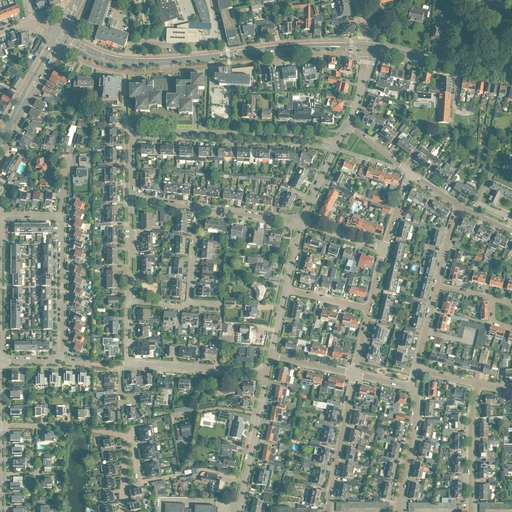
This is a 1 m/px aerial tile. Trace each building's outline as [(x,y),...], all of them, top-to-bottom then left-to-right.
[(38,9),(44,7),(43,4),(48,2),(46,0),(41,0),(42,0),(36,2),(38,9)] [(101,28),(110,0),(96,0),(89,23),(96,26),(92,39),(107,44),(108,42),(125,48),(129,36),(112,30),(111,31),(101,28)] [(156,0),(157,1),(157,2),(158,6),(158,7),(159,12),(163,24),(180,18),(174,2),(172,3),(171,0),(193,0),(202,23),(210,24),(210,19),(209,14),(208,9),(207,5),(205,0),(204,0),(156,0)] [(230,0),(221,0),(218,1),(227,38),(229,38),(229,40),(237,38),(235,29),(234,30),(229,9),(232,9),(230,0)] [(349,6),(347,0),(343,0),(334,3),(336,9),(349,6)] [(19,13),(17,6),(11,8),(14,15),(19,13)] [(350,10),(349,6),(336,9),(338,15),(332,16),(333,19),(331,20),(332,23),(337,21),(336,19),(341,17),(349,15),(349,13),(350,13),(350,10)] [(314,16),(311,8),(311,7),(307,8),(307,21),(297,21),(297,26),(303,26),(303,30),(310,30),(311,21),(311,19),(314,19),(314,16)] [(14,15),(11,8),(5,10),(8,17),(14,15)] [(423,19),(427,19),(427,18),(431,18),(432,13),(428,12),(424,11),(424,10),(411,8),(411,10),(410,10),(408,21),(422,23),(423,19)] [(275,34),(275,30),(276,28),(275,21),(272,22),(267,22),(268,27),(269,35),(275,34)] [(348,21),(339,23),(340,28),(343,27),(344,32),(341,32),(341,34),(338,34),(338,37),(343,37),(343,36),(347,36),(351,35),(351,36),(352,37),(353,37),(354,36),(355,35),(354,29),(355,29),(354,26),(353,26),(353,25),(351,26),(351,25),(350,25),(350,26),(349,26),(348,21)] [(455,22),(450,21),(449,28),(438,26),(438,28),(433,27),(431,39),(439,40),(441,32),(454,34),(453,35),(454,35),(454,34),(455,29),(454,29),(455,22)] [(189,23),(177,26),(177,30),(167,30),(167,38),(163,38),(163,42),(167,42),(167,43),(188,44),(188,43),(200,43),(200,35),(203,36),(203,30),(189,29),(189,23)] [(269,35),(268,27),(263,27),(262,23),(256,24),(257,29),(260,29),(260,28),(262,28),(262,36),(269,35)] [(255,34),(254,30),(254,27),(253,27),(253,25),(252,25),(252,24),(248,24),(248,25),(239,26),(241,35),(240,29),(243,28),(244,32),(244,33),(245,33),(245,36),(245,35),(246,35),(247,36),(248,37),(249,37),(250,37),(252,37),(253,36),(253,35),(254,33),(255,33),(255,34)] [(292,34),(291,29),(291,24),(285,24),(285,27),(283,27),(283,26),(280,27),(280,32),(282,31),(282,33),(283,33),(283,34),(292,34)] [(10,41),(6,43),(7,46),(8,50),(11,49),(14,49),(14,42),(17,40),(14,33),(10,34),(11,38),(9,38),(10,41)] [(17,35),(17,40),(18,47),(25,46),(25,48),(28,47),(28,42),(28,38),(25,38),(24,35),(17,35)] [(45,45),(39,41),(37,43),(35,42),(33,44),(43,50),(45,45)] [(43,50),(33,44),(33,46),(31,49),(40,54),(43,50)] [(352,72),(353,60),(346,59),(345,67),(341,67),(340,71),(352,72)] [(311,80),(320,80),(319,74),(316,74),(315,65),(310,66),(310,64),(305,65),(305,66),(303,66),(303,75),(310,75),(310,80),(311,80)] [(25,76),(21,74),(10,67),(7,73),(10,74),(9,77),(14,80),(13,82),(19,86),(25,76)] [(254,67),(232,69),(232,68),(219,70),(219,71),(215,71),(215,72),(215,81),(218,81),(218,82),(220,82),(220,86),(250,87),(251,77),(255,77),(255,78),(254,67)] [(288,78),(292,78),(292,79),(296,79),(296,72),(296,71),(297,71),(297,69),(296,70),(296,68),(291,68),(291,67),(289,68),(287,69),(287,73),(282,74),(283,80),(288,80),(288,78)] [(388,82),(389,73),(388,73),(389,68),(382,67),(381,72),(385,73),(384,78),(380,77),(379,81),(378,84),(386,87),(387,87),(388,82)] [(276,93),(282,93),(281,87),(280,77),(279,72),(275,73),(274,69),(265,70),(266,80),(266,81),(266,82),(267,84),(275,83),(276,93)] [(397,79),(398,70),(394,70),(394,71),(391,71),(391,73),(389,73),(388,82),(389,83),(393,84),(394,78),(397,79)] [(61,76),(54,72),(53,72),(53,73),(52,74),(52,75),(51,76),(51,77),(55,78),(58,80),(61,82),(65,84),(66,81),(60,77),(61,76)] [(409,72),(408,76),(405,75),(404,80),(403,88),(409,90),(410,82),(418,83),(420,73),(409,72)] [(421,77),(421,79),(423,79),(421,86),(429,87),(431,76),(424,74),(423,77),(421,77)] [(199,87),(204,87),(204,89),(205,89),(205,75),(192,76),(192,83),(177,83),(177,80),(154,80),(154,83),(143,83),(143,86),(131,86),(131,99),(131,97),(137,97),(137,112),(141,112),(141,111),(146,111),(145,112),(150,112),(150,107),(153,107),(153,106),(158,106),(158,107),(162,107),(162,94),(168,94),(168,110),(172,110),(172,108),(176,108),(176,110),(180,110),(180,115),(184,115),(184,113),(189,113),(189,115),(193,115),(193,100),(198,100),(198,102),(199,102),(199,87)] [(49,80),(49,81),(56,85),(57,83),(63,86),(65,84),(61,82),(58,80),(55,78),(51,77),(50,78),(49,79),(49,80)] [(83,87),(84,79),(81,78),(74,77),(73,89),(80,89),(80,87),(83,87)] [(121,92),(121,82),(121,79),(113,79),(112,79),(111,79),(111,77),(109,77),(108,79),(108,78),(99,77),(98,91),(102,92),(102,101),(117,101),(117,92),(121,92)] [(93,90),(94,79),(87,79),(84,79),(83,87),(87,87),(87,90),(93,90)] [(442,79),(442,89),(433,88),(429,88),(429,93),(433,94),(436,94),(440,94),(451,94),(452,79),(442,79)] [(468,90),(470,82),(463,80),(461,94),(464,95),(465,90),(468,90)] [(17,91),(19,86),(13,82),(12,84),(7,81),(5,84),(17,91)] [(45,86),(49,88),(52,90),(53,88),(57,90),(57,89),(58,87),(57,87),(48,81),(45,86)] [(349,85),(344,84),(337,82),(336,84),(336,87),(338,88),(336,93),(341,94),(341,93),(347,95),(349,85)] [(476,83),(470,82),(468,90),(471,91),(470,96),(474,97),(475,88),(476,83)] [(387,86),(387,87),(386,87),(378,84),(377,84),(375,90),(388,95),(389,91),(407,94),(408,89),(387,86)] [(490,97),(492,86),(486,84),(484,93),(487,94),(486,96),(490,97)] [(12,99),(15,94),(0,85),(0,88),(1,90),(6,93),(5,95),(12,99)] [(498,87),(492,86),(490,97),(493,98),(494,95),(497,96),(498,87)] [(42,97),(46,97),(54,98),(54,97),(51,96),(49,95),(50,93),(56,96),(57,94),(59,95),(59,93),(55,91),(54,92),(45,87),(42,91),(44,93),(42,97)] [(506,98),(507,88),(500,87),(499,97),(497,97),(497,101),(501,101),(502,97),(505,98),(506,98)] [(8,105),(11,100),(7,97),(0,93),(0,97),(1,98),(0,101),(4,102),(8,105)] [(249,98),(249,107),(243,106),(243,118),(253,118),(253,109),(255,109),(255,99),(258,99),(258,93),(250,93),(250,98),(249,98)] [(450,112),(451,94),(440,94),(439,111),(450,112)] [(389,105),(390,100),(388,99),(382,97),(381,99),(375,97),(375,99),(372,98),(370,103),(378,107),(380,103),(383,102),(383,103),(389,105)] [(295,112),(295,115),(295,120),(299,120),(299,121),(307,121),(307,120),(311,121),(311,115),(314,115),(314,112),(315,107),(315,99),(310,99),(310,103),(311,103),(311,109),(300,108),(300,112),(295,112)] [(337,101),(335,100),(334,99),(334,100),(330,109),(340,112),(340,110),(341,111),(344,103),(337,101)] [(33,106),(38,108),(42,111),(46,104),(43,102),(43,103),(37,100),(33,106)] [(376,114),(378,107),(370,103),(368,109),(370,110),(370,112),(376,114)] [(289,111),(289,110),(289,107),(287,107),(286,111),(279,111),(279,119),(289,120),(289,111)] [(333,115),(324,115),(325,109),(315,107),(314,112),(314,115),(314,120),(314,119),(322,119),(322,123),(333,124),(333,115)] [(31,115),(29,119),(32,121),(38,122),(42,122),(43,120),(39,119),(39,120),(37,119),(39,116),(40,117),(43,112),(39,110),(38,111),(32,108),(29,114),(31,115)] [(116,117),(116,110),(108,111),(106,111),(106,108),(100,108),(100,111),(104,111),(104,117),(116,117)] [(271,119),(271,114),(271,110),(262,110),(262,119),(271,119)] [(449,128),(450,112),(439,111),(438,127),(449,128)] [(381,118),(378,117),(373,115),(371,118),(366,115),(365,115),(363,122),(363,121),(366,122),(365,123),(367,123),(367,124),(370,126),(371,125),(372,125),(375,119),(379,121),(378,124),(383,126),(387,120),(381,118)] [(116,125),(116,117),(104,117),(104,118),(104,123),(100,123),(100,127),(107,127),(107,126),(110,126),(110,125),(116,125)] [(32,122),(31,122),(32,122),(31,124),(28,122),(26,125),(27,125),(24,130),(27,131),(26,134),(34,139),(36,134),(33,132),(36,128),(40,128),(40,129),(41,129),(41,123),(32,122)] [(386,138),(390,132),(392,129),(393,128),(387,124),(380,134),(382,136),(386,138)] [(71,145),(74,133),(75,133),(77,127),(71,126),(68,131),(69,132),(67,137),(62,136),(60,145),(67,147),(67,144),(71,145)] [(107,130),(107,127),(100,127),(100,130),(104,130),(104,137),(105,137),(116,137),(116,130),(107,130)] [(82,131),(82,130),(77,129),(74,142),(78,142),(77,145),(84,147),(86,138),(82,137),(81,131),(82,131)] [(395,132),(392,129),(390,132),(386,138),(389,140),(388,141),(391,143),(398,133),(395,132)] [(55,145),(58,133),(54,132),(51,137),(46,136),(44,145),(51,147),(52,144),(55,145)] [(34,139),(26,134),(24,137),(21,135),(19,140),(18,139),(16,143),(17,142),(20,144),(19,145),(19,146),(19,147),(19,148),(19,149),(27,150),(25,149),(26,146),(28,142),(31,143),(30,143),(31,143),(34,139)] [(403,150),(413,138),(411,137),(408,141),(407,140),(406,139),(405,137),(404,138),(403,137),(403,136),(401,135),(397,140),(400,142),(397,145),(403,150)] [(414,155),(418,150),(416,149),(417,148),(416,147),(411,144),(415,139),(413,138),(403,150),(410,155),(412,153),(414,155)] [(155,146),(148,146),(148,155),(148,157),(154,158),(154,156),(157,156),(158,149),(155,149),(155,146)] [(107,149),(107,147),(100,147),(97,147),(97,151),(99,150),(100,150),(104,150),(104,156),(106,156),(116,156),(116,149),(107,149)] [(167,156),(167,147),(161,147),(161,149),(158,149),(157,156),(157,158),(163,158),(163,156),(167,156)] [(174,147),(167,147),(167,156),(173,156),(177,157),(177,150),(174,150),(174,147)] [(186,159),(186,156),(187,148),(180,147),(180,150),(177,150),(177,157),(177,159),(186,159)] [(193,148),(187,148),(186,156),(190,157),(190,159),(196,159),(196,157),(196,150),(193,150),(193,148)] [(206,157),(206,148),(199,148),(199,150),(196,150),(196,157),(199,157),(201,157),(201,159),(206,159),(206,157)] [(212,149),(206,148),(206,157),(209,157),(209,160),(215,160),(215,158),(215,151),(212,151),(212,149)] [(422,164),(430,153),(423,148),(420,152),(418,150),(414,155),(417,157),(416,160),(422,164)] [(224,158),(225,149),(218,149),(218,151),(215,151),(215,158),(218,158),(224,158)] [(231,149),(225,149),(224,158),(231,158),(231,159),(234,159),(234,152),(231,152),(231,149)] [(243,162),(244,150),(237,149),(237,152),(234,152),(234,159),(234,160),(237,160),(237,162),(243,162)] [(251,150),(244,150),(243,162),(250,162),(250,163),(253,163),(253,153),(251,152),(251,150)] [(263,159),(263,150),(257,150),(257,153),(253,153),(253,163),(257,163),(259,159),(263,159)] [(270,151),(263,150),(263,159),(269,160),(272,160),(273,153),(270,153),(270,151)] [(282,160),(283,151),(276,151),(276,153),(273,153),(272,160),(273,160),(272,166),(278,166),(279,160),(282,160)] [(298,160),(298,154),(289,154),(289,151),(283,151),(282,160),(294,161),(293,162),(298,164),(298,160)] [(316,155),(310,152),(309,155),(303,152),(302,154),(298,154),(298,160),(300,161),(301,159),(311,164),(316,155)] [(439,160),(430,153),(422,164),(429,169),(430,166),(433,168),(437,163),(439,161),(439,160)] [(14,160),(9,158),(5,166),(4,165),(1,171),(2,172),(1,173),(2,173),(3,172),(9,176),(8,177),(11,178),(14,173),(11,172),(14,166),(17,168),(22,159),(16,155),(14,160)] [(46,163),(43,163),(43,159),(36,159),(33,159),(33,163),(36,163),(35,168),(39,168),(39,172),(46,172),(46,163)] [(441,178),(449,165),(447,163),(443,170),(438,167),(442,162),(439,160),(439,161),(437,163),(433,168),(436,170),(434,173),(441,178)] [(345,161),(343,167),(342,170),(346,172),(347,172),(348,171),(349,169),(356,172),(357,170),(354,168),(355,165),(345,161)] [(310,170),(300,165),(298,164),(298,165),(299,165),(298,168),(300,169),(297,175),(305,178),(308,172),(309,170),(310,170)] [(450,184),(455,177),(454,176),(455,174),(449,170),(451,166),(449,165),(441,178),(448,182),(450,184)] [(79,183),(84,183),(83,178),(87,178),(87,170),(86,170),(86,168),(77,168),(77,173),(76,173),(76,176),(73,176),(74,183),(78,183),(78,184),(79,184),(79,183)] [(372,179),(375,171),(369,169),(366,177),(369,177),(369,179),(371,179),(372,178),(372,179)] [(156,170),(151,170),(144,170),(144,173),(141,173),(141,180),(150,180),(150,176),(151,176),(152,176),(153,175),(154,175),(155,173),(156,172),(156,170)] [(379,181),(381,173),(375,171),(372,179),(371,182),(378,184),(379,181)] [(345,175),(344,176),(339,173),(335,182),(340,185),(339,187),(338,187),(337,190),(343,193),(344,194),(350,197),(353,198),(355,194),(352,192),(351,192),(343,188),(348,179),(353,181),(354,179),(345,175)] [(385,183),(387,175),(381,173),(379,181),(378,184),(384,186),(385,183)] [(302,185),(305,178),(297,175),(294,181),(302,185)] [(391,185),(393,177),(387,175),(385,183),(391,185)] [(116,183),(116,176),(105,176),(105,180),(102,180),(102,183),(100,183),(101,186),(109,186),(109,183),(116,183)] [(400,179),(393,177),(391,185),(389,189),(396,191),(400,179)] [(465,186),(459,182),(458,183),(456,181),(458,179),(455,177),(450,184),(455,187),(454,189),(461,194),(465,186)] [(162,192),(163,187),(163,185),(156,185),(154,183),(154,180),(150,180),(141,180),(141,190),(150,191),(162,192)] [(299,191),(302,185),(294,181),(291,187),(294,189),(299,191)] [(511,191),(492,182),(492,183),(490,185),(491,186),(490,188),(495,191),(492,197),(491,197),(489,201),(490,201),(489,205),(495,207),(501,194),(511,198),(511,191)] [(467,183),(465,186),(461,194),(468,198),(469,195),(474,198),(477,194),(478,191),(475,190),(476,189),(467,183)] [(109,188),(109,186),(101,186),(101,188),(106,188),(106,195),(116,195),(116,188),(109,188)] [(413,201),(419,191),(414,188),(410,195),(408,198),(413,201)] [(342,197),(344,194),(343,193),(337,190),(334,189),(333,192),(331,191),(329,193),(327,196),(328,196),(328,197),(336,200),(338,196),(342,197)] [(419,204),(425,195),(419,191),(413,201),(418,205),(419,204)] [(31,195),(21,193),(20,197),(18,196),(16,203),(19,204),(19,207),(20,207),(21,207),(22,207),(23,206),(24,205),(24,204),(25,201),(29,202),(31,195)] [(31,207),(33,207),(34,207),(35,207),(36,206),(37,205),(37,204),(37,201),(42,202),(43,195),(34,193),(31,207)] [(55,202),(56,195),(47,193),(44,207),(46,207),(47,207),(48,207),(49,206),(49,205),(50,204),(50,201),(55,202)] [(296,197),(292,194),(288,193),(287,196),(284,194),(282,198),(285,199),(293,203),(296,197)] [(116,202),(116,195),(106,195),(106,202),(100,202),(100,205),(110,205),(110,202),(116,202)] [(430,199),(425,195),(419,204),(426,209),(429,204),(427,203),(430,199)] [(70,198),(69,200),(69,201),(69,202),(69,203),(70,204),(71,204),(74,205),(72,209),(79,212),(83,204),(79,202),(80,199),(73,196),(72,199),(70,198)] [(333,206),(336,200),(328,197),(325,203),(333,206)] [(290,209),(293,203),(285,199),(281,208),(285,209),(286,207),(290,209)] [(434,214),(436,212),(440,205),(434,201),(432,206),(429,204),(426,209),(434,214)] [(335,207),(333,206),(325,203),(322,208),(330,212),(332,213),(335,207)] [(110,205),(100,205),(100,209),(103,209),(103,211),(105,212),(107,212),(107,216),(116,216),(116,208),(110,208),(110,205)] [(441,215),(445,208),(440,205),(436,212),(441,215)] [(391,209),(384,207),(382,211),(382,212),(389,215),(391,209)] [(79,212),(72,209),(70,208),(69,210),(69,211),(69,212),(69,213),(70,214),(71,214),(74,215),(72,219),(79,222),(83,214),(79,212)] [(333,213),(332,213),(330,212),(322,208),(320,214),(325,217),(325,218),(329,221),(333,213)] [(450,212),(445,208),(441,215),(439,217),(442,219),(443,217),(446,219),(450,212)] [(344,211),(341,217),(344,218),(346,220),(348,215),(349,214),(344,211)] [(356,228),(360,216),(361,214),(357,213),(357,215),(354,214),(352,220),(349,219),(347,224),(350,225),(350,226),(356,228)] [(142,219),(142,223),(155,222),(155,218),(152,218),(152,215),(142,215),(142,216),(141,216),(141,219),(142,219)] [(116,223),(116,216),(107,216),(104,216),(103,220),(104,220),(104,223),(101,223),(101,226),(105,226),(110,226),(110,223),(116,223)] [(176,216),(176,221),(176,224),(187,225),(187,217),(176,216)] [(362,230),(365,222),(362,221),(363,217),(360,216),(356,228),(362,230)] [(79,222),(72,219),(70,218),(69,220),(69,221),(69,222),(69,223),(70,224),(71,224),(74,225),(72,229),(82,233),(83,230),(80,229),(83,224),(79,222)] [(202,231),(207,232),(208,229),(214,230),(215,221),(214,219),(211,219),(211,220),(207,220),(206,222),(204,221),(202,231)] [(410,226),(412,226),(413,223),(403,220),(402,220),(405,221),(404,223),(402,223),(400,230),(409,233),(410,233),(411,229),(410,228),(410,226)] [(419,229),(421,222),(414,220),(413,223),(412,226),(419,229)] [(465,233),(465,232),(470,222),(464,220),(462,223),(459,222),(457,230),(458,228),(463,231),(462,232),(465,233)] [(223,225),(223,223),(223,222),(215,221),(214,230),(219,230),(218,231),(226,232),(227,225),(223,225)] [(375,234),(377,226),(378,223),(372,221),(371,223),(371,224),(369,232),(375,234)] [(155,227),(155,223),(155,222),(142,223),(142,226),(141,226),(141,229),(142,229),(142,231),(145,231),(152,231),(152,227),(155,227)] [(369,232),(371,224),(371,223),(369,222),(369,223),(365,222),(362,230),(369,232)] [(427,228),(428,225),(421,222),(419,229),(422,230),(424,227),(427,228)] [(476,225),(470,222),(465,232),(471,235),(470,237),(472,239),(473,237),(476,231),(474,230),(476,225)] [(20,233),(20,224),(17,224),(16,225),(14,225),(14,227),(11,227),(11,233),(14,233),(20,233)] [(52,233),(52,227),(49,227),(49,225),(46,225),(46,224),(43,224),(43,233),(49,233),(52,233)] [(186,233),(187,225),(176,224),(175,229),(174,229),(174,230),(173,231),(173,235),(185,236),(185,235),(184,235),(184,233),(186,233)] [(117,231),(117,230),(111,230),(111,226),(110,226),(105,226),(101,226),(101,230),(105,230),(105,237),(108,237),(117,237),(117,236),(118,236),(118,231),(117,231)] [(232,226),(232,231),(231,236),(237,237),(237,238),(245,239),(247,227),(246,227),(246,228),(243,228),(243,227),(239,226),(239,227),(232,226)] [(384,228),(377,226),(375,234),(381,236),(384,228)] [(82,233),(72,229),(70,228),(69,230),(69,231),(69,232),(69,233),(70,234),(71,234),(74,236),(72,240),(79,242),(83,234),(82,233)] [(481,240),(486,230),(480,228),(478,232),(476,231),(473,237),(476,238),(481,240)] [(263,247),(264,235),(265,230),(258,229),(258,232),(250,231),(249,244),(257,245),(257,246),(263,247)] [(266,229),(266,234),(264,244),(268,244),(270,243),(274,243),(273,245),(276,247),(280,247),(281,239),(280,238),(281,232),(277,231),(276,232),(272,231),(272,230),(266,229)] [(408,237),(409,233),(400,230),(398,238),(397,237),(396,241),(405,243),(406,240),(405,239),(406,236),(408,237)] [(441,240),(443,233),(436,231),(433,230),(431,238),(441,240)] [(492,233),(486,230),(481,240),(487,243),(486,245),(489,246),(492,239),(490,238),(492,233)] [(153,237),(156,237),(156,234),(153,234),(146,234),(146,237),(142,237),(143,239),(143,245),(153,245),(153,237)] [(499,246),(503,238),(497,235),(494,240),(492,239),(489,246),(487,249),(490,250),(492,246),(498,249),(499,246)] [(117,244),(117,237),(108,237),(108,241),(105,241),(105,247),(111,247),(112,247),(111,244),(117,244)] [(83,244),(79,242),(72,240),(70,238),(69,240),(69,241),(69,242),(69,243),(70,244),(71,244),(74,246),(72,250),(82,254),(83,251),(80,249),(83,244)] [(177,239),(174,239),(174,242),(177,243),(177,246),(185,247),(185,246),(186,247),(186,243),(185,243),(186,239),(177,238),(177,239)] [(439,248),(441,240),(431,238),(430,238),(428,245),(425,244),(424,247),(434,250),(434,247),(439,248)] [(508,241),(503,238),(499,246),(498,249),(497,249),(502,252),(504,248),(505,248),(508,241)] [(310,245),(321,249),(320,254),(324,255),(328,244),(312,239),(310,245)] [(222,242),(215,241),(210,241),(210,245),(203,244),(203,251),(213,252),(213,248),(216,248),(216,245),(222,246),(222,242)] [(404,246),(405,243),(396,241),(395,244),(397,244),(395,251),(405,254),(406,250),(405,249),(403,249),(404,246)] [(153,249),(153,245),(143,245),(143,250),(143,252),(148,252),(148,255),(156,255),(156,249),(153,249)] [(340,248),(331,245),(327,255),(337,258),(340,248)] [(185,247),(177,246),(173,246),(173,254),(176,254),(177,254),(184,255),(185,251),(186,251),(186,248),(185,248),(185,247)] [(111,250),(111,247),(105,247),(104,247),(104,254),(107,254),(107,258),(117,258),(117,250),(111,250)] [(433,252),(434,250),(424,247),(423,251),(427,251),(425,258),(436,261),(438,254),(433,252)] [(82,254),(72,250),(70,249),(69,250),(69,251),(69,252),(69,253),(70,254),(71,254),(74,256),(72,260),(82,264),(83,261),(80,259),(83,254),(82,254)] [(353,253),(345,250),(342,260),(348,262),(347,263),(346,263),(344,271),(345,271),(350,273),(350,271),(352,268),(352,267),(353,262),(350,261),(353,253)] [(474,258),(475,255),(460,250),(459,253),(456,252),(454,260),(460,262),(462,257),(471,257),(474,258)] [(213,256),(213,252),(203,251),(202,259),(208,260),(208,263),(213,263),(220,264),(221,260),(215,259),(215,256),(213,256)] [(400,261),(400,259),(404,259),(405,254),(395,251),(393,260),(400,261)] [(319,261),(320,256),(312,254),(311,256),(307,255),(306,259),(305,259),(304,261),(305,262),(313,264),(316,265),(317,261),(319,261)] [(156,255),(148,255),(144,255),(144,259),(145,259),(145,260),(143,260),(143,267),(151,267),(151,263),(156,263),(156,255)] [(275,262),(269,261),(264,260),(264,261),(261,261),(261,258),(258,258),(257,258),(248,256),(240,255),(239,262),(247,263),(256,265),(256,270),(259,270),(258,275),(265,276),(271,277),(272,272),(270,271),(270,269),(272,269),(273,270),(273,268),(274,268),(275,262)] [(362,256),(361,255),(358,266),(362,267),(361,269),(364,270),(365,267),(368,258),(365,257),(365,256),(363,255),(362,256)] [(171,257),(164,256),(164,259),(176,260),(174,260),(173,264),(171,264),(171,267),(175,268),(183,268),(184,261),(181,261),(181,258),(176,257),(171,257)] [(371,259),(368,258),(365,267),(371,269),(371,271),(371,272),(372,272),(374,273),(376,263),(373,262),(374,260),(373,259),(374,258),(371,258),(371,259)] [(434,269),(436,261),(425,258),(425,259),(424,262),(423,266),(427,267),(427,268),(434,269)] [(402,262),(400,262),(400,261),(393,260),(391,267),(398,269),(401,270),(402,265),(401,265),(402,262)] [(212,267),(213,263),(208,263),(202,262),(201,270),(203,270),(203,274),(213,274),(213,267),(212,267)] [(312,269),(313,264),(305,262),(303,270),(311,272),(311,274),(315,276),(317,270),(312,269)] [(70,265),(69,266),(69,267),(69,268),(69,269),(70,270),(71,271),(74,272),(72,276),(79,279),(83,270),(70,265)] [(467,268),(460,266),(456,265),(455,268),(452,267),(450,274),(458,276),(458,275),(459,276),(460,272),(466,271),(467,268)] [(151,278),(151,267),(143,267),(143,273),(145,273),(145,275),(144,275),(144,278),(151,278)] [(391,267),(389,275),(396,276),(398,277),(399,274),(396,274),(398,269),(391,267)] [(110,268),(102,268),(102,272),(107,272),(107,279),(117,279),(117,271),(110,271),(110,268)] [(183,276),(183,268),(175,268),(175,272),(173,272),(172,275),(167,275),(166,275),(161,275),(161,278),(180,279),(180,276),(183,276)] [(432,277),(434,269),(427,268),(425,276),(432,277)] [(478,283),(480,276),(481,273),(474,272),(474,274),(472,282),(478,283)] [(212,282),(213,274),(203,274),(203,277),(200,277),(201,277),(200,284),(205,285),(211,285),(211,282),(212,282)] [(456,282),(458,276),(450,274),(449,281),(456,282)] [(79,279),(72,276),(70,275),(69,276),(69,277),(69,278),(69,280),(70,280),(71,281),(74,282),(72,286),(82,290),(82,288),(83,287),(84,285),(85,284),(86,282),(86,280),(83,280),(79,279)] [(316,281),(317,277),(308,275),(307,277),(302,275),(300,282),(309,284),(310,280),(316,281)] [(396,276),(389,275),(387,283),(394,285),(397,286),(398,283),(397,282),(398,278),(396,277),(396,276)] [(430,285),(432,277),(425,276),(422,275),(420,282),(424,283),(424,284),(430,285)] [(496,287),(497,280),(498,277),(492,276),(491,278),(489,286),(496,287)] [(179,282),(180,279),(161,278),(161,281),(171,281),(171,282),(174,282),(173,289),(181,290),(182,282),(179,282)] [(117,295),(117,279),(107,279),(107,289),(112,289),(112,295),(117,295)] [(343,292),(346,282),(335,279),(335,280),(333,289),(336,290),(335,291),(343,292)] [(329,289),(331,284),(331,283),(323,281),(322,287),(329,289)] [(260,284),(255,283),(254,282),(251,284),(250,286),(251,288),(253,288),(254,288),(258,296),(257,296),(256,298),(258,300),(259,301),(261,300),(262,298),(263,298),(263,296),(263,295),(263,293),(265,293),(265,292),(264,291),(265,289),(264,287),(262,286),(261,287),(260,284)] [(398,286),(397,286),(394,285),(387,283),(386,291),(384,290),(383,293),(392,296),(393,292),(396,293),(398,286)] [(428,293),(430,286),(430,285),(424,284),(423,284),(421,284),(419,291),(428,293)] [(83,290),(82,290),(72,286),(70,285),(69,286),(69,287),(69,289),(69,290),(70,290),(71,291),(74,292),(72,296),(79,299),(83,290)] [(222,293),(222,288),(222,286),(211,285),(205,285),(205,288),(200,287),(199,296),(209,297),(210,288),(217,289),(217,292),(222,293)] [(357,296),(359,289),(351,287),(349,294),(357,296)] [(181,298),(181,290),(173,289),(172,297),(181,298)] [(367,291),(359,289),(357,296),(365,298),(367,291)] [(426,301),(428,293),(419,291),(417,298),(412,297),(412,300),(421,302),(422,300),(426,301)] [(395,296),(392,296),(383,293),(383,297),(384,297),(382,304),(392,307),(393,307),(395,296)] [(79,299),(72,296),(70,295),(69,296),(69,297),(69,299),(69,300),(70,300),(71,301),(74,302),(72,306),(82,310),(83,307),(80,306),(83,300),(79,299)] [(111,295),(106,295),(103,295),(103,298),(108,298),(108,305),(113,305),(113,309),(118,309),(118,298),(111,298),(111,295)] [(461,307),(462,303),(456,301),(455,302),(452,302),(453,298),(445,296),(443,303),(451,305),(455,306),(456,306),(461,307)] [(420,305),(421,302),(412,300),(411,303),(416,305),(415,308),(414,312),(416,312),(423,314),(425,307),(420,305)] [(481,313),(488,313),(488,305),(485,305),(485,302),(482,302),(477,302),(477,306),(478,306),(478,313),(479,313),(481,313)] [(456,306),(455,306),(451,305),(443,303),(442,310),(445,311),(444,314),(450,315),(454,316),(456,306)] [(258,305),(253,304),(250,304),(249,306),(246,306),(245,311),(242,311),(241,318),(254,319),(254,315),(257,315),(258,305)] [(295,304),(294,311),(301,313),(304,313),(308,314),(308,312),(305,311),(306,306),(295,304)] [(382,304),(380,312),(387,314),(390,314),(392,307),(382,304)] [(139,324),(158,324),(160,324),(160,322),(158,322),(158,319),(149,319),(149,310),(138,310),(138,321),(139,321),(139,324)] [(79,325),(81,321),(84,322),(85,321),(86,319),(85,318),(83,317),(70,311),(69,313),(69,314),(69,315),(69,316),(70,317),(71,317),(74,319),(72,323),(79,325)] [(299,321),(301,313),(294,311),(292,319),(296,320),(295,322),(303,324),(303,322),(299,321)] [(328,322),(330,313),(323,311),(321,318),(320,321),(324,322),(325,321),(328,322)] [(381,321),(381,324),(387,326),(388,323),(389,318),(389,315),(387,315),(387,314),(380,312),(378,320),(381,321)] [(421,322),(423,314),(416,312),(414,312),(413,313),(412,315),(413,316),(412,319),(415,320),(421,322)] [(165,313),(165,318),(164,325),(176,326),(175,329),(174,329),(174,335),(178,336),(179,328),(180,317),(177,316),(177,314),(165,313)] [(338,314),(330,313),(328,322),(328,323),(333,324),(333,323),(336,323),(338,314)] [(190,323),(191,315),(183,314),(182,326),(186,327),(187,323),(190,323)] [(199,315),(191,315),(190,323),(190,327),(198,328),(199,315)] [(212,329),(212,327),(213,316),(205,316),(204,321),(201,321),(201,329),(207,329),(207,328),(212,329)] [(221,317),(213,316),(212,327),(217,328),(217,330),(220,331),(219,339),(222,339),(223,328),(223,324),(220,324),(221,317)] [(349,328),(352,318),(344,316),(342,325),(345,325),(344,327),(349,328)] [(447,325),(448,318),(440,316),(439,323),(447,325)] [(117,317),(112,317),(103,317),(103,325),(107,325),(112,325),(112,328),(106,328),(106,334),(112,334),(112,335),(117,335),(117,330),(118,330),(118,323),(116,323),(116,321),(117,321),(117,317)] [(360,320),(352,318),(349,328),(357,330),(360,320)] [(419,330),(421,323),(421,322),(415,320),(414,321),(412,320),(411,323),(414,324),(412,328),(410,328),(409,331),(410,331),(415,332),(416,329),(419,330)] [(83,327),(79,325),(72,323),(70,321),(69,323),(69,324),(69,325),(69,326),(70,327),(71,327),(74,329),(72,333),(79,335),(83,327)] [(306,325),(294,323),(293,326),(290,326),(289,331),(288,331),(287,334),(289,334),(288,335),(294,336),(293,336),(298,338),(300,331),(302,331),(303,325),(306,325)] [(448,333),(450,326),(447,325),(439,323),(438,325),(436,326),(436,329),(437,330),(448,333)] [(373,333),(380,335),(385,336),(387,330),(385,329),(385,326),(378,325),(378,328),(375,327),(374,330),(373,333)] [(487,327),(480,325),(479,330),(478,333),(485,335),(487,327)] [(149,326),(143,326),(138,326),(138,331),(139,331),(139,338),(149,338),(149,337),(149,333),(149,326)] [(255,336),(255,334),(255,332),(256,332),(256,329),(248,328),(248,326),(243,326),(242,334),(247,334),(246,340),(254,341),(255,336)] [(495,338),(498,329),(491,326),(489,333),(488,335),(495,338)] [(409,332),(410,331),(409,331),(410,328),(406,327),(405,331),(404,331),(402,340),(412,343),(412,342),(413,340),(412,340),(413,339),(413,337),(410,336),(411,333),(409,332)] [(505,331),(498,329),(495,338),(502,340),(503,338),(505,331)] [(83,337),(79,335),(72,333),(70,332),(69,333),(69,334),(69,335),(69,336),(70,337),(71,338),(74,339),(72,343),(79,345),(83,337)] [(383,346),(385,336),(380,335),(373,333),(372,340),(375,340),(374,343),(383,346)] [(441,346),(443,341),(443,339),(435,337),(434,344),(441,346)] [(117,347),(117,342),(112,342),(112,339),(103,339),(103,346),(104,346),(104,351),(111,351),(111,357),(118,357),(118,352),(117,352),(117,349),(116,349),(116,347),(117,347)] [(306,347),(307,342),(295,339),(294,341),(287,339),(286,348),(296,350),(297,346),(298,345),(297,345),(306,347)] [(336,348),(337,342),(336,340),(333,340),(332,342),(331,347),(331,350),(334,351),(332,358),(340,359),(342,352),(342,349),(336,348)] [(410,349),(412,343),(402,340),(400,340),(398,349),(406,351),(407,348),(410,349)] [(153,347),(153,346),(157,346),(157,345),(161,345),(161,341),(149,341),(149,343),(145,343),(145,346),(138,346),(138,355),(149,355),(148,355),(148,351),(149,351),(149,349),(151,349),(153,347)] [(20,351),(20,342),(14,342),(14,343),(11,343),(11,349),(14,349),(14,351),(17,351),(20,351)] [(52,349),(52,342),(49,342),(43,342),(43,351),(46,351),(49,351),(49,349),(52,349)] [(83,347),(79,345),(72,343),(70,342),(69,343),(69,344),(69,345),(69,346),(70,347),(71,348),(74,349),(72,353),(79,356),(83,347)] [(320,348),(321,344),(313,342),(313,346),(310,345),(309,348),(312,348),(311,353),(318,355),(320,348)] [(174,351),(177,352),(177,345),(171,345),(171,348),(167,348),(166,357),(173,357),(174,351)] [(187,358),(188,349),(185,349),(185,345),(177,345),(177,352),(180,352),(179,357),(187,358)] [(251,346),(246,345),(241,345),(240,356),(238,356),(237,361),(253,362),(254,350),(250,349),(250,346),(251,346)] [(371,347),(370,347),(368,353),(378,356),(378,355),(380,346),(374,345),(373,348),(371,347)] [(199,353),(199,347),(199,346),(192,346),(192,349),(188,349),(187,358),(195,359),(196,353),(199,353)] [(209,360),(210,351),(210,350),(206,350),(206,347),(199,347),(199,353),(198,356),(199,356),(199,352),(202,353),(202,360),(209,360)] [(221,355),(221,350),(221,349),(210,348),(210,350),(210,351),(209,360),(217,361),(217,355),(221,355)] [(328,349),(320,348),(318,355),(326,356),(328,349)] [(340,359),(348,361),(350,351),(342,349),(342,352),(340,359)] [(406,353),(397,351),(395,360),(407,363),(407,362),(408,360),(408,359),(408,356),(405,356),(406,353)] [(437,362),(440,352),(432,351),(430,361),(437,362)] [(446,357),(447,354),(446,354),(440,352),(437,362),(445,364),(447,357),(446,357)] [(379,362),(380,356),(378,355),(378,356),(368,353),(368,354),(367,356),(368,356),(367,359),(370,360),(369,363),(379,366),(380,362),(379,362)] [(445,364),(453,366),(455,357),(450,355),(450,356),(448,356),(448,358),(447,357),(445,364)] [(461,368),(463,361),(459,360),(460,358),(455,357),(453,366),(461,368)] [(405,369),(406,366),(407,364),(407,363),(395,360),(393,369),(402,371),(402,368),(405,369)] [(469,370),(471,363),(472,362),(464,360),(464,361),(463,361),(461,368),(469,370)] [(479,362),(472,361),(472,362),(471,363),(469,370),(477,372),(479,364),(479,362)] [(490,375),(492,368),(485,366),(483,373),(486,374),(486,375),(489,376),(489,375),(490,375)] [(281,368),(280,374),(290,376),(291,370),(281,368)] [(499,370),(492,368),(490,375),(491,376),(494,377),(494,376),(498,377),(499,370)] [(19,375),(19,373),(15,373),(15,372),(14,372),(13,371),(12,372),(12,373),(11,382),(24,382),(24,375),(19,375)] [(66,372),(66,373),(65,373),(64,373),(64,374),(64,375),(64,382),(69,382),(69,384),(72,384),(72,385),(75,385),(75,375),(72,375),(72,372),(66,372)] [(313,385),(316,375),(315,375),(315,373),(313,373),(312,374),(308,373),(306,382),(310,383),(310,384),(313,385)] [(52,374),(51,374),(50,375),(50,376),(50,384),(55,384),(55,387),(61,387),(61,377),(58,377),(58,374),(52,374)] [(80,374),(79,374),(78,375),(78,376),(78,384),(83,384),(83,386),(89,386),(89,377),(86,377),(86,374),(80,374)] [(136,374),(128,375),(128,379),(125,379),(126,387),(131,387),(131,386),(135,386),(136,390),(134,391),(135,393),(141,393),(141,387),(140,378),(136,379),(136,374)] [(144,378),(140,378),(141,387),(145,387),(145,386),(152,385),(151,374),(144,375),(144,378)] [(290,377),(290,376),(280,374),(278,382),(287,384),(287,386),(291,387),(301,390),(302,386),(290,384),(291,377),(290,377)] [(321,386),(323,377),(319,376),(319,375),(319,374),(317,374),(316,375),(313,385),(314,385),(317,386),(319,385),(321,386)] [(38,375),(38,376),(37,376),(36,376),(36,377),(36,378),(36,385),(41,385),(41,387),(47,387),(47,378),(44,378),(44,375),(38,375)] [(104,376),(104,381),(105,384),(104,384),(104,386),(105,387),(106,387),(107,391),(114,390),(114,386),(113,383),(116,383),(115,375),(104,376)] [(335,387),(337,379),(329,378),(328,385),(335,387)] [(337,379),(335,387),(335,390),(343,391),(345,381),(340,380),(341,379),(338,378),(338,379),(337,379)] [(159,380),(158,384),(158,388),(161,388),(172,389),(173,384),(173,379),(167,379),(167,380),(159,380)] [(190,390),(190,381),(184,380),(184,382),(180,381),(180,380),(179,385),(179,389),(179,390),(180,391),(182,392),(183,391),(183,390),(190,390)] [(439,388),(440,384),(440,382),(434,381),(434,383),(429,383),(429,390),(436,391),(437,388),(439,388)] [(242,384),(242,382),(234,383),(234,384),(233,385),(238,385),(239,396),(240,396),(240,397),(243,397),(243,393),(254,392),(253,382),(243,383),(243,384),(242,384)] [(367,396),(369,389),(368,388),(368,387),(366,386),(365,388),(361,387),(358,397),(366,399),(366,398),(367,396)] [(369,389),(367,396),(366,398),(370,399),(370,401),(374,402),(374,400),(377,390),(372,389),(372,388),(370,387),(369,389)] [(13,388),(13,392),(10,392),(10,398),(10,399),(11,399),(11,400),(12,400),(20,400),(20,395),(22,395),(22,388),(13,388)] [(288,391),(288,390),(277,388),(276,394),(286,397),(288,390),(288,391)] [(448,390),(448,391),(448,398),(447,401),(447,406),(450,406),(454,407),(456,397),(460,398),(460,399),(460,400),(461,401),(462,401),(463,400),(463,399),(464,399),(466,391),(465,391),(462,390),(456,389),(455,392),(448,390)] [(115,396),(113,396),(111,396),(111,392),(102,392),(96,393),(96,397),(98,399),(104,398),(104,404),(115,403),(115,396)] [(155,392),(145,393),(145,397),(140,397),(141,405),(152,404),(151,396),(155,396),(155,392)] [(387,400),(389,393),(382,392),(380,400),(383,401),(383,399),(387,400)] [(395,395),(389,393),(387,400),(391,401),(390,403),(393,403),(395,395)] [(284,406),(286,397),(276,394),(274,401),(279,402),(278,405),(284,406)] [(405,405),(407,398),(400,396),(399,400),(397,400),(393,414),(397,415),(397,414),(398,414),(400,406),(400,405),(402,404),(405,405)] [(237,399),(236,407),(247,408),(248,401),(237,399)] [(442,404),(442,401),(437,401),(430,400),(429,403),(426,403),(426,410),(433,411),(433,408),(436,408),(436,404),(442,404)] [(334,405),(318,402),(317,407),(327,409),(326,414),(337,417),(339,409),(333,408),(334,405)] [(491,407),(490,407),(490,404),(487,404),(487,407),(483,407),(482,418),(489,418),(489,421),(495,421),(503,421),(503,417),(490,417),(491,407)] [(284,406),(278,405),(277,405),(276,408),(273,407),(273,408),(272,408),(272,410),(272,411),(272,414),(283,416),(285,417),(286,415),(284,413),(284,411),(287,410),(287,407),(284,406)] [(13,406),(13,409),(10,409),(10,415),(10,416),(11,417),(12,417),(12,418),(20,418),(20,412),(22,412),(22,406),(13,406)] [(85,411),(78,411),(78,419),(78,420),(79,421),(80,421),(81,421),(81,420),(81,419),(87,419),(87,417),(90,417),(90,408),(85,408),(85,411)] [(127,409),(128,414),(128,419),(136,419),(136,420),(137,420),(138,420),(139,419),(140,419),(145,415),(141,409),(137,412),(135,408),(127,409)] [(47,415),(47,413),(50,413),(50,409),(35,409),(35,417),(42,417),(42,415),(47,415)] [(69,409),(56,409),(56,417),(56,418),(57,419),(58,419),(59,419),(60,418),(60,417),(64,417),(64,415),(69,415),(69,409)] [(105,412),(105,417),(106,423),(113,422),(113,423),(114,423),(115,424),(116,423),(116,422),(116,420),(121,420),(120,412),(116,413),(113,413),(112,411),(105,412)] [(336,424),(337,417),(326,414),(321,413),(319,420),(318,420),(318,421),(313,420),(312,422),(316,423),(326,425),(328,425),(328,422),(336,424)] [(364,421),(365,416),(366,415),(362,414),(355,413),(354,419),(364,421)] [(459,413),(454,413),(449,413),(447,413),(447,416),(451,416),(451,420),(454,420),(454,423),(462,423),(462,416),(459,416),(459,413)] [(281,423),(283,416),(272,414),(270,421),(274,422),(274,425),(293,429),(294,426),(288,425),(283,424),(283,423),(281,423)] [(232,417),(231,420),(234,421),(233,423),(232,428),(230,437),(236,438),(240,439),(241,434),(240,434),(241,431),(242,432),(243,425),(241,425),(243,419),(232,417)] [(178,426),(174,427),(175,431),(176,438),(180,438),(179,435),(183,434),(184,440),(189,439),(189,437),(192,436),(191,431),(192,431),(191,428),(192,428),(192,425),(191,425),(190,423),(186,423),(186,425),(181,426),(181,427),(178,427),(178,426)] [(326,428),(326,425),(316,423),(315,427),(322,428),(321,435),(324,436),(324,435),(333,437),(334,430),(326,428)] [(405,425),(400,424),(398,423),(398,424),(395,424),(393,430),(403,432),(405,425)] [(433,432),(435,425),(432,425),(425,423),(423,430),(433,432)] [(139,432),(140,436),(155,434),(153,425),(147,426),(147,429),(140,430),(141,432),(139,432)] [(279,436),(280,429),(287,431),(293,432),(293,429),(274,425),(273,425),(272,427),(269,427),(268,434),(275,435),(279,436)] [(402,440),(403,432),(393,430),(393,435),(392,438),(393,438),(402,440)] [(433,432),(423,430),(422,437),(428,438),(430,439),(432,439),(434,432),(433,432)] [(362,439),(363,433),(356,431),(352,431),(350,437),(362,439)] [(13,432),(13,435),(10,435),(10,441),(10,442),(11,443),(12,443),(12,444),(20,444),(20,438),(22,438),(22,432),(13,432)] [(41,436),(36,436),(36,442),(41,442),(51,442),(53,442),(53,440),(54,440),(58,440),(58,433),(53,433),(53,432),(49,432),(49,434),(46,434),(46,436),(41,436)] [(156,443),(155,434),(140,436),(141,441),(142,440),(142,442),(149,441),(150,444),(156,443)] [(277,443),(279,436),(275,435),(268,434),(266,441),(277,443)] [(331,444),(333,437),(324,435),(324,436),(323,443),(331,444)] [(360,444),(362,439),(350,437),(349,443),(359,445),(360,445),(360,444)] [(101,447),(102,453),(114,450),(113,448),(114,447),(114,444),(115,443),(114,440),(104,442),(105,446),(101,447)] [(436,443),(428,441),(426,441),(425,444),(421,443),(421,444),(420,443),(419,447),(420,447),(420,450),(430,452),(431,446),(436,447),(436,443)] [(401,445),(398,444),(392,443),(389,442),(389,443),(387,450),(389,450),(390,450),(399,452),(401,445)] [(158,452),(156,443),(150,444),(150,447),(143,448),(144,450),(142,450),(143,454),(158,452)] [(223,444),(222,448),(227,449),(226,452),(222,451),(221,459),(220,464),(210,462),(209,466),(223,469),(223,467),(227,468),(228,466),(235,467),(236,460),(230,459),(232,450),(237,451),(238,447),(233,446),(223,444)] [(15,445),(15,448),(11,448),(12,454),(12,455),(12,456),(13,456),(14,457),(22,457),(21,451),(24,451),(24,445),(15,445)] [(275,456),(276,449),(265,447),(264,453),(275,456)] [(329,458),(330,450),(319,448),(318,448),(317,455),(329,458)] [(356,450),(353,449),(348,448),(347,454),(358,457),(359,453),(356,452),(357,450),(356,450)] [(115,453),(114,450),(102,453),(103,459),(107,458),(107,462),(118,460),(117,456),(116,456),(115,453)] [(398,460),(399,452),(390,450),(389,450),(388,455),(392,456),(391,459),(398,460)] [(429,459),(430,452),(420,450),(418,457),(427,459),(429,459)] [(490,451),(488,451),(487,451),(480,451),(480,459),(485,459),(485,462),(489,462),(493,462),(493,458),(490,458),(490,451)] [(159,461),(158,452),(143,454),(144,458),(145,458),(145,460),(153,459),(153,462),(159,461)] [(274,461),(275,456),(264,453),(262,460),(266,461),(266,464),(270,465),(278,467),(285,468),(286,464),(274,461)] [(361,457),(358,457),(347,454),(345,460),(354,462),(353,465),(361,466),(370,468),(371,464),(360,462),(361,457)] [(44,460),(43,460),(43,467),(44,467),(44,472),(51,472),(51,463),(52,462),(52,461),(52,460),(51,459),(51,455),(44,455),(44,460)] [(327,465),(329,458),(317,455),(316,455),(315,460),(314,460),(314,462),(305,460),(304,463),(309,464),(315,466),(316,463),(327,465)] [(461,456),(458,456),(458,458),(452,458),(452,466),(462,466),(462,458),(461,458),(461,456)] [(16,458),(16,461),(13,461),(13,467),(13,468),(14,469),(15,469),(15,470),(23,470),(25,470),(25,462),(28,461),(28,458),(16,458)] [(161,469),(159,461),(153,462),(153,464),(146,466),(147,468),(146,468),(146,472),(161,469)] [(394,464),(388,463),(386,463),(385,470),(395,473),(397,465),(394,464)] [(428,469),(429,466),(429,465),(426,465),(417,463),(415,470),(423,472),(424,468),(428,469)] [(106,476),(117,474),(116,470),(115,470),(115,467),(114,467),(113,464),(101,466),(102,472),(106,471),(106,476)] [(278,471),(278,467),(270,465),(269,473),(260,471),(259,477),(271,480),(273,470),(278,471)] [(354,468),(353,467),(344,466),(343,472),(353,474),(354,468)] [(462,474),(462,466),(452,466),(452,474),(458,474),(458,476),(461,476),(461,474),(462,474)] [(162,476),(161,469),(146,472),(147,476),(148,476),(148,478),(162,476)] [(326,471),(321,470),(317,469),(316,476),(324,478),(326,471)] [(394,480),(395,473),(385,470),(383,478),(375,476),(374,479),(375,479),(378,480),(384,481),(389,482),(390,479),(394,480)] [(415,470),(414,478),(422,480),(423,472),(415,470)] [(354,474),(353,474),(343,472),(342,478),(350,480),(349,482),(351,483),(358,484),(358,481),(353,480),(354,474)] [(217,480),(218,475),(208,473),(207,479),(202,478),(201,481),(213,484),(212,491),(215,491),(215,492),(222,493),(224,482),(217,480)] [(52,487),(51,486),(51,476),(44,476),(44,481),(43,481),(43,489),(48,489),(49,490),(50,490),(51,490),(52,489),(52,488),(52,487)] [(323,486),(324,478),(316,476),(313,476),(311,483),(300,481),(299,483),(301,484),(311,486),(311,483),(323,486)] [(114,480),(113,480),(112,477),(100,479),(101,486),(105,485),(105,489),(116,487),(115,483),(114,483),(114,480)] [(181,487),(183,498),(189,498),(192,479),(192,477),(189,478),(189,477),(185,478),(185,477),(181,478),(181,479),(180,479),(181,484),(182,484),(182,487),(181,487)] [(270,480),(271,480),(259,477),(257,484),(263,485),(262,489),(265,490),(264,494),(273,495),(274,491),(270,491),(269,490),(271,480),(270,480)] [(13,480),(13,483),(10,483),(10,490),(11,491),(12,492),(20,492),(20,487),(22,487),(22,480),(13,480)] [(154,486),(156,498),(167,498),(166,489),(161,490),(161,488),(165,487),(164,482),(163,482),(163,481),(159,482),(159,483),(156,483),(156,482),(152,483),(152,486),(154,486)] [(454,481),(453,481),(450,481),(450,486),(451,486),(451,491),(462,491),(462,483),(461,483),(461,481),(458,481),(458,483),(454,483),(454,481)] [(360,485),(358,484),(351,483),(349,482),(346,482),(346,485),(341,484),(339,491),(350,493),(351,486),(359,488),(360,485)] [(386,484),(384,484),(383,484),(381,491),(391,493),(393,485),(386,484)] [(420,485),(418,485),(413,484),(412,487),(411,487),(410,490),(411,491),(419,493),(420,485)] [(490,490),(490,486),(490,484),(489,484),(485,484),(485,486),(480,486),(480,493),(492,493),(492,490),(490,490)] [(142,489),(137,490),(137,491),(134,491),(134,490),(131,491),(131,492),(130,492),(131,498),(132,501),(143,499),(144,499),(142,489)] [(322,492),(317,491),(311,489),(311,492),(309,492),(308,496),(311,497),(320,499),(322,492)] [(113,497),(113,494),(112,494),(111,491),(99,493),(100,499),(104,498),(105,502),(115,501),(114,497),(113,497)] [(349,498),(350,493),(339,491),(339,494),(338,494),(337,497),(338,497),(338,498),(342,498),(342,499),(345,500),(345,498),(349,498)] [(390,500),(391,493),(381,491),(381,495),(382,495),(381,498),(383,499),(390,500)] [(419,493),(411,491),(411,492),(410,491),(410,495),(411,495),(410,499),(417,500),(419,500),(422,500),(423,494),(419,493)] [(462,499),(462,491),(451,491),(449,491),(449,499),(453,499),(453,500),(447,500),(447,503),(448,503),(451,503),(453,503),(456,503),(460,503),(460,501),(461,501),(461,499),(462,499)] [(24,500),(24,493),(15,493),(15,496),(12,496),(12,503),(12,504),(13,504),(13,505),(14,505),(22,505),(22,500),(24,500)] [(492,500),(492,493),(480,493),(480,500),(481,500),(481,504),(486,504),(488,504),(490,504),(493,504),(494,504),(494,500),(492,500)] [(319,506),(320,499),(311,497),(311,501),(305,502),(305,506),(307,506),(311,506),(311,505),(319,506)] [(269,503),(269,499),(264,498),(263,501),(254,500),(253,506),(264,509),(266,502),(269,503)] [(144,505),(143,499),(132,501),(131,501),(131,504),(130,504),(131,508),(130,508),(131,511),(141,510),(140,506),(144,505)] [(215,511),(216,507),(211,506),(195,506),(195,510),(185,509),(185,504),(166,503),(165,511),(215,511)]
